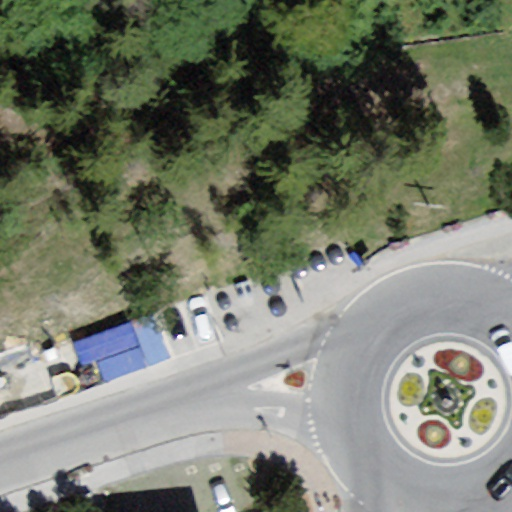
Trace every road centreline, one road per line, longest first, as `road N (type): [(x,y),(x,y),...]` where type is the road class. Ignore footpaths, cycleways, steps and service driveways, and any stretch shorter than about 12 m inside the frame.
road 1 (residential): [(385,321),(325,337),(135,422)]
road 2 (residential): [(135,422),(234,404),(353,435)]
road 3 (residential): [(135,422),(0,468)]
road 4 (secondary): [(385,321),(351,373),(353,435)]
